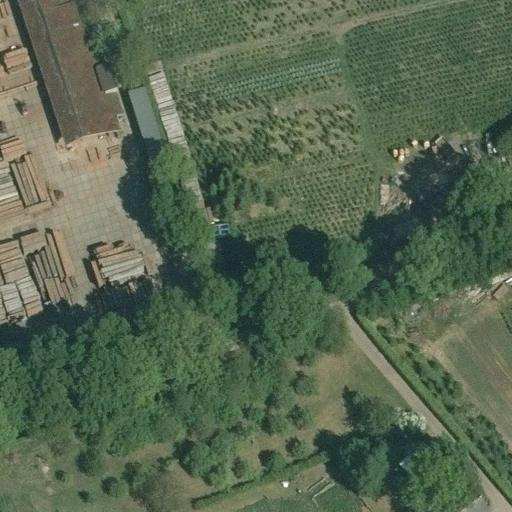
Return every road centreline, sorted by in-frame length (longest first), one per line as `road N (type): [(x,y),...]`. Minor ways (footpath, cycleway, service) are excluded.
road 1 (unclassified): [(0,417),(511,230)]
road 2 (unknown): [(212,340),(130,184),(115,175),(93,174),(0,220)]
road 3 (unknown): [(345,291),(373,354),(494,493),(495,511)]
